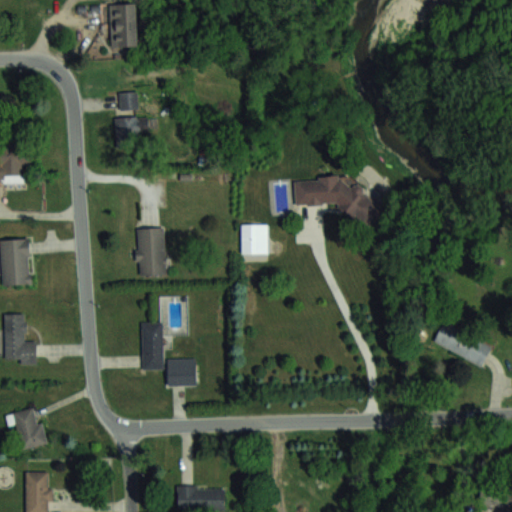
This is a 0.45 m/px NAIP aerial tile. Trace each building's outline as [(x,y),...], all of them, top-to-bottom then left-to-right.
[(111,48),(138,48),(138,5),(111,5),(111,48)] [(138,109),(138,92),(119,92),(119,109),(138,109)] [(115,117),(116,147),(139,147),(138,130),(149,130),(148,116),(115,117)] [(28,145),(0,143),(0,181),(27,182),(28,145)] [(339,203),(339,220),(379,220),(378,199),(363,199),(363,184),(339,184),(339,178),(295,179),(295,204),(339,203)] [(260,252),(260,225),(242,225),(242,252),(260,252)] [(165,227),(136,228),(138,275),(167,273),(165,227)] [(2,284),(31,283),(30,238),(0,239),(2,284)] [(26,340),(26,313),(4,313),(4,362),(37,362),(37,340),(26,340)] [(434,343),(483,365),(492,344),(444,321),(434,343)] [(142,368),(163,368),(163,323),(142,323),(142,368)] [(196,385),(196,358),(167,358),(167,385),(196,385)] [(47,443),(43,421),(38,422),(35,407),(6,413),(8,425),(17,423),(21,448),(47,443)] [(25,511),(50,511),(51,470),(26,470),(25,511)] [(177,511),(224,511),(224,486),(177,486),(177,511)]
